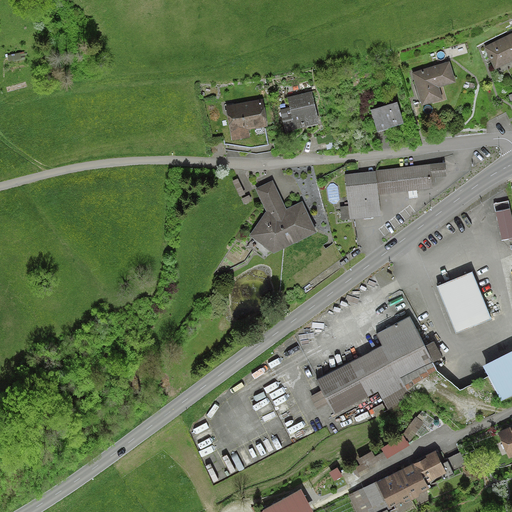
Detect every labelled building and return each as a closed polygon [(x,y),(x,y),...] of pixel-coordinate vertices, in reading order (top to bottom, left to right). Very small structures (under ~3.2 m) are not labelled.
[(511,58),(511,34),(484,48),(494,67),(511,58)] [(412,74),(421,104),(434,100),(430,88),(453,81),(447,63),(412,74)] [(317,122),(310,93),(287,99),(290,109),(280,111),(285,130),(317,122)] [(394,97),(368,105),(376,130),(401,123),(394,97)] [(260,102),(227,108),(233,141),(250,138),(248,127),(264,124),(260,102)] [(329,133),(315,137),(317,143),(331,140),(329,133)] [(433,176),(444,175),(443,164),(344,175),(348,206),(339,208),(340,210),(341,220),(350,219),(350,215),(379,212),(377,193),(430,187),(429,181),(433,181),(433,176)] [(270,182),(259,188),(256,189),(267,213),(264,215),(267,221),(262,224),(247,245),(263,256),(272,242),(279,239),(282,245),(296,238),(294,236),(311,228),(300,204),(280,214),(274,203),(279,200),(270,182)] [(500,241),(511,238),(511,224),(509,208),(494,211),(500,241)] [(354,246),(350,219),(341,220),(340,210),(327,212),(331,244),(324,249),(333,261),(354,246)] [(321,255),(290,277),(298,287),(328,265),(321,255)] [(471,271),(435,286),(454,332),(490,318),(471,271)] [(396,312),(413,312),(413,302),(396,302),(396,312)] [(381,345),(315,380),(333,413),(377,390),(387,409),(390,408),(413,396),(405,390),(403,386),(433,371),(435,369),(431,361),(439,357),(431,342),(424,346),(408,316),(375,334),(381,345)] [(511,394),(511,358),(502,363),(502,362),(501,363),(501,364),(488,371),(487,370),(485,371),(488,378),(496,393),(500,401),(511,394)] [(433,371),(403,386),(405,390),(413,396),(442,414),(458,393),(433,371)] [(496,393),(488,378),(458,393),(465,408),(496,393)] [(415,418),(409,425),(414,429),(420,422),(415,418)] [(511,428),(500,434),(509,454),(511,452),(511,428)] [(403,433),(399,438),(406,443),(410,438),(403,433)] [(382,452),(372,458),(374,462),(385,456),(382,452)] [(465,465),(459,452),(445,458),(446,461),(451,471),(465,465)] [(441,475),(442,479),(452,474),(446,462),(440,465),(435,454),(415,464),(423,480),(436,473),(438,477),(441,475)] [(427,487),(423,480),(415,464),(397,473),(410,500),(416,497),(417,492),(427,487)] [(397,473),(394,472),(377,481),(389,506),(399,501),(404,503),(410,500),(397,473)] [(389,506),(377,481),(360,490),(370,511),(381,511),(390,507),(389,506)] [(358,511),(370,511),(360,490),(350,495),(358,511)] [(265,510),(266,511),(296,511),(306,506),(298,492),(265,510)]
